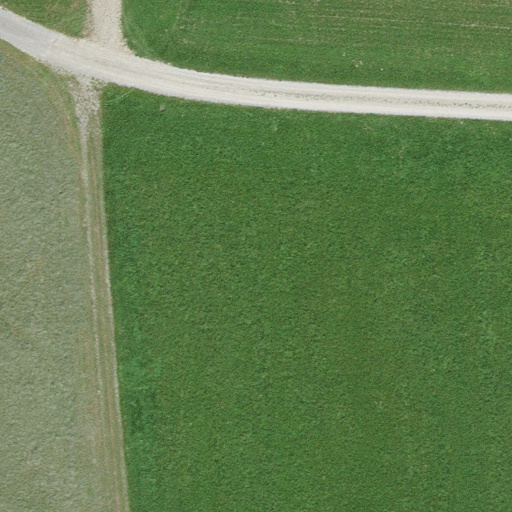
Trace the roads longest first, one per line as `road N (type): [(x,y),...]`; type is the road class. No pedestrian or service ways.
road 1 (track): [(511,110),(278,95),(74,57),(0,18)]
road 2 (track): [(90,0),(74,57),(120,511)]
